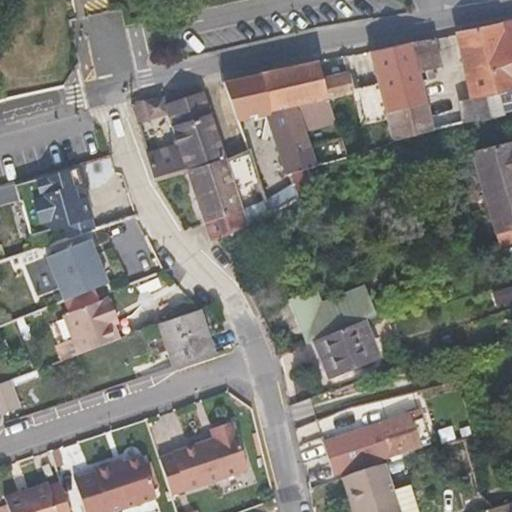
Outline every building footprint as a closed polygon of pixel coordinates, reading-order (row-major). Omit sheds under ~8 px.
[(511,21),(494,24),(456,34),(471,99),(496,94),(501,113),(507,111),(511,109),(511,21)] [(431,70),(441,67),(435,40),(411,44),(421,82),(433,79),(431,70)] [(365,92),(373,121),(386,118),(385,112),(425,101),(421,82),(411,44),(407,45),(370,53),(379,89),(365,92)] [(356,77),(359,75),(353,56),(343,58),(352,92),(360,90),(356,77)] [(352,92),(343,58),(259,75),(271,112),(328,99),(353,94),(352,92)] [(271,112),(259,75),(224,82),(237,119),(266,113),(271,112)] [(177,142),(186,169),(187,172),(226,159),(202,88),(163,96),(169,115),(177,142)] [(501,113),(496,94),(471,99),(460,102),(465,121),(477,118),(478,120),(502,115),(501,113)] [(169,115),(163,96),(136,101),(133,106),(138,122),(169,115)] [(302,128),(335,120),(328,99),(271,112),(266,113),(287,174),(315,166),(302,128)] [(394,139),(433,130),(425,101),(385,112),(386,118),(391,137),(394,139)] [(503,251),(511,248),(511,141),(471,152),(503,251)] [(186,169),(177,142),(146,150),(154,177),(165,175),(186,169)] [(248,150),(226,159),(187,172),(208,235),(211,242),(221,238),(221,237),(248,225),(236,190),(258,182),(248,150)] [(86,185),(81,167),(15,185),(20,202),(22,201),(32,236),(66,226),(92,219),(82,186),(86,185)] [(95,231),(92,219),(66,226),(69,240),(95,231)] [(65,302),(94,289),(107,285),(90,240),(47,258),(65,302)] [(59,317),(99,301),(94,289),(65,302),(54,306),(59,317)] [(118,322),(108,298),(103,300),(114,324),(118,322)] [(70,358),(120,339),(114,324),(103,300),(99,301),(59,317),(54,319),(70,358)] [(316,340),(335,332),(338,331),(325,301),(297,313),(310,343),(316,340)] [(214,354),(200,311),(160,324),(174,367),(214,354)] [(335,332),(316,340),(330,375),(377,354),(363,320),(338,331),(335,332)] [(0,416),(21,408),(10,380),(0,384),(0,416)] [(324,442),(335,475),(420,447),(408,414),(324,442)] [(209,431),(230,424),(229,419),(207,427),(209,431)] [(230,424),(209,431),(211,436),(170,451),(183,488),(245,467),(230,424)] [(109,466),(108,463),(91,469),(93,473),(72,481),(83,511),(111,511),(155,496),(140,455),(123,461),(109,466)] [(123,461),(121,458),(108,463),(109,466),(123,461)] [(344,477),(354,511),(417,511),(411,492),(414,492),(411,482),(392,488),(385,465),(344,477)] [(55,511),(45,484),(3,499),(7,511),(55,511)] [(511,511),(511,506),(511,503),(487,510),(487,511),(511,511)]
